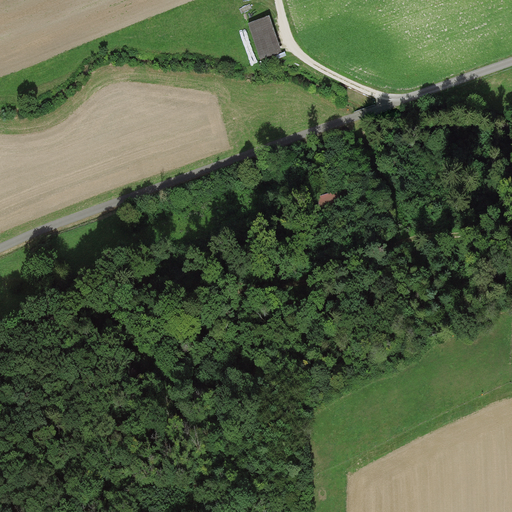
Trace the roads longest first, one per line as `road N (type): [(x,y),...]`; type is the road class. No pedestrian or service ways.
road 1 (track): [(511,62),(107,203),(0,249)]
road 2 (track): [(0,365),(168,305),(317,278),(403,238),(511,225)]
road 3 (track): [(0,83),(205,0)]
road 4 (track): [(278,0),(290,47),(313,67),(402,100)]
